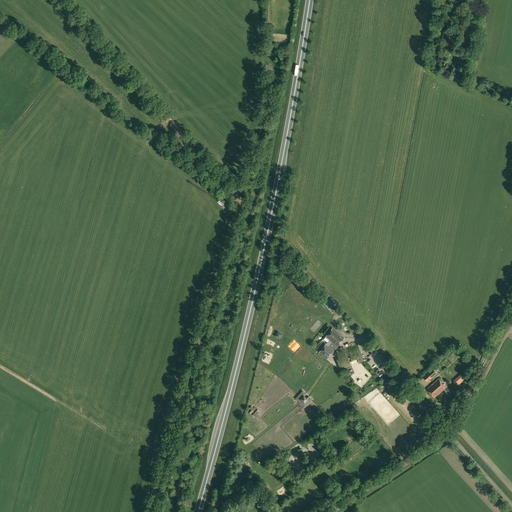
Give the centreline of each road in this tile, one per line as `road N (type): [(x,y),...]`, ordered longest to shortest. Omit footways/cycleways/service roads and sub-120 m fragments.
road 1 (track): [(57,0),(237,202),(148,511)]
road 2 (trunk): [(197,511),(237,368),(309,0)]
road 3 (unclassified): [(333,511),(450,434),(511,504)]
road 4 (track): [(450,434),(511,314)]
